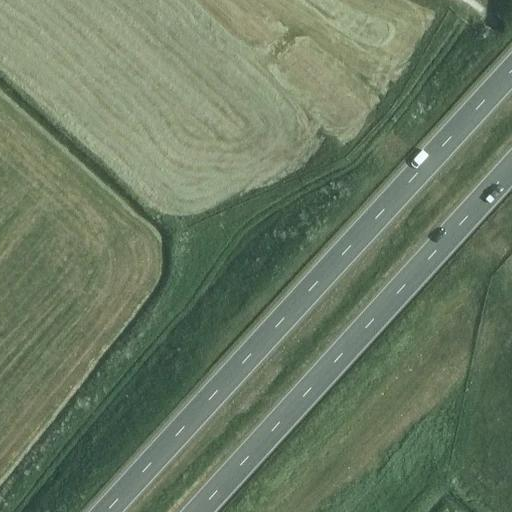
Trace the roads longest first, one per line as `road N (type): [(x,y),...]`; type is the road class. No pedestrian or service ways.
road 1 (trunk): [(511,67),(107,511)]
road 2 (trunk): [(199,511),(511,167)]
